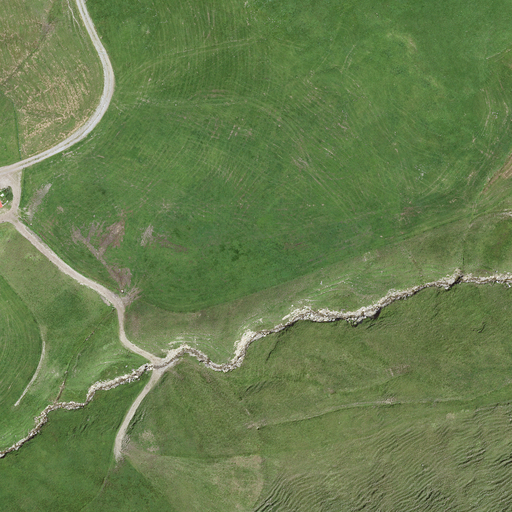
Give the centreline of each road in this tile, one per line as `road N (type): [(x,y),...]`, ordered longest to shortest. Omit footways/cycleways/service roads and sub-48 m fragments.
road 1 (track): [(7,216),(52,257),(113,294),(131,349),(152,362),(157,380),(132,411),(117,459)]
road 2 (track): [(0,172),(67,142),(101,107),(108,74),(79,0)]
